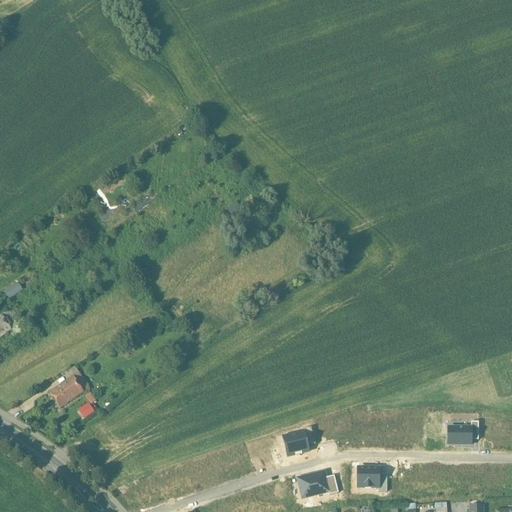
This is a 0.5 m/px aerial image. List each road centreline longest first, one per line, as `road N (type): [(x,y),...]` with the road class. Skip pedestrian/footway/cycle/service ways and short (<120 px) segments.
road 1 (residential): [(511,459),(355,455),(165,511)]
road 2 (secondary): [(0,428),(102,511)]
